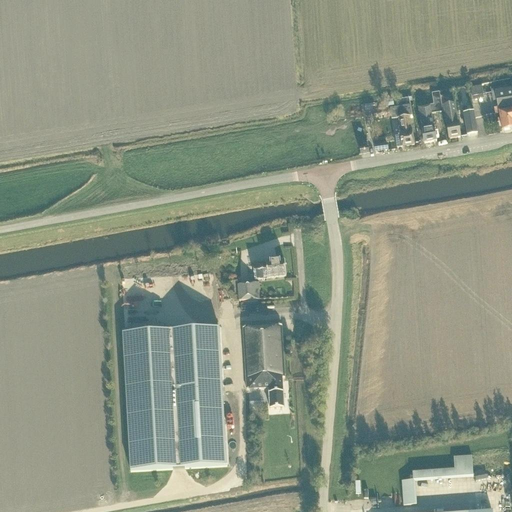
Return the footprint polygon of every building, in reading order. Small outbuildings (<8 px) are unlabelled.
[(472,99),(484,98),(483,86),(471,87),(472,99)] [(511,89),(495,92),(502,131),(511,128),(511,89)] [(431,115),(443,113),(443,112),(442,112),(439,93),(431,95),(433,106),(418,108),(421,128),(424,144),(436,142),(433,126),(431,115)] [(443,112),(443,113),(444,113),(449,140),(460,137),(454,104),(442,106),(444,112),(443,112)] [(467,137),(477,135),(472,107),(465,108),(466,115),(463,115),(467,137)] [(401,136),(395,137),(397,149),(414,146),(412,134),(411,130),(408,117),(411,117),(410,108),(392,111),(394,120),(398,119),(401,136)] [(487,125),(497,123),(495,114),(485,116),(487,125)] [(387,145),(384,145),(383,140),(373,141),(374,146),(375,153),(388,151),(387,145)] [(254,281),(285,277),(284,262),(279,262),(270,263),(253,265),(254,281)] [(239,301),(259,300),(257,284),(238,286),(239,301)] [(270,410),(284,410),(283,393),(282,379),(284,379),(281,326),(243,328),(246,391),(269,389),(269,394),(270,410)] [(219,330),(123,335),(130,469),(130,473),(227,468),(223,406),(219,330)] [(402,482),(403,506),(416,505),(415,483),(473,479),(472,457),(453,458),(454,470),(412,473),(413,481),(402,482)] [(483,497),(483,489),(461,489),(461,497),(483,497)]
